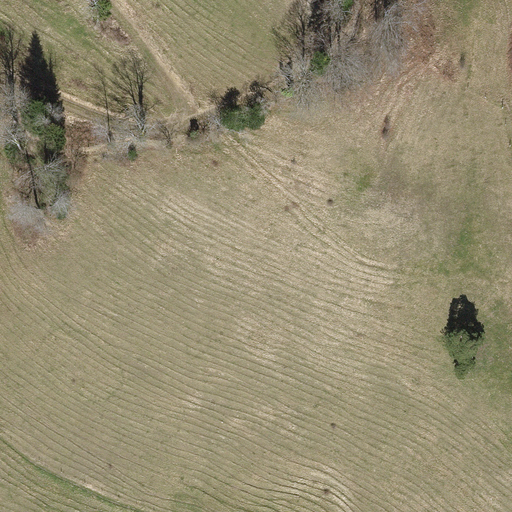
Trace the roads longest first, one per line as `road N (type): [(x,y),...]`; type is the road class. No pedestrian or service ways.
road 1 (track): [(194,122),(322,65),(353,35),(358,9)]
road 2 (track): [(194,122),(134,130),(0,73)]
road 3 (track): [(107,0),(194,122)]
